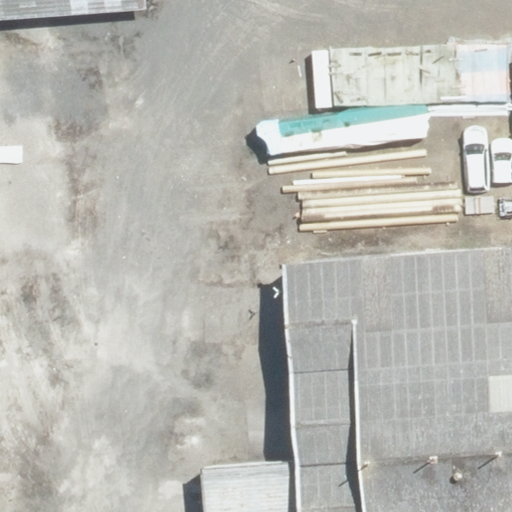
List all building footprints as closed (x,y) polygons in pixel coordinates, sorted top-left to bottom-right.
[(0,0),(0,50),(142,38),(139,0),(0,0)] [(299,63),(309,191),(496,177),(486,49),(299,63)] [(0,78),(0,279),(88,273),(74,74),(0,78)] [(511,511),(511,259),(282,276),(294,447),(298,511),(511,511)] [(206,511),(298,511),(294,447),(203,454),(206,511)]
